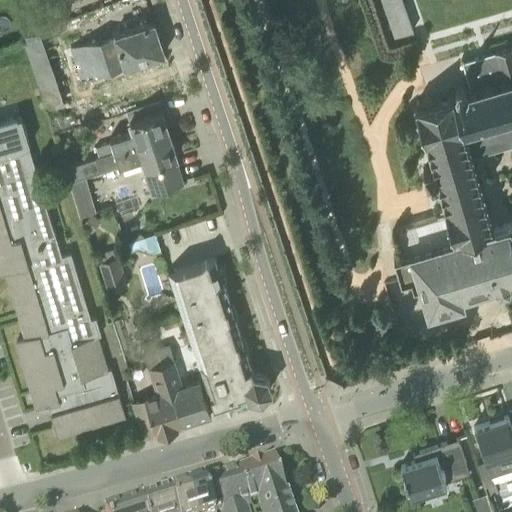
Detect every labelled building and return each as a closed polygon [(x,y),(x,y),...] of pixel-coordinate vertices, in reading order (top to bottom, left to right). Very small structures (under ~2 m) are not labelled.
[(413,29),(403,0),(381,0),(394,36),(413,29)] [(134,27),(128,29),(113,34),(69,47),(79,81),(138,61),(164,53),(163,49),(165,49),(163,40),(160,41),(158,37),(157,33),(160,32),(157,24),(154,25),(153,21),(134,27)] [(45,106),(63,101),(40,31),(22,37),(45,106)] [(463,293),(496,284),(500,288),(509,285),(511,278),(511,277),(511,44),(465,59),(474,90),(468,92),(467,88),(460,90),(461,93),(437,101),(434,98),(428,100),(427,104),(420,106),(430,141),(434,139),(441,164),(428,168),(433,183),(440,181),(447,205),(444,206),(446,215),(396,229),(403,253),(396,256),(402,278),(412,275),(414,283),(417,282),(427,312),(466,301),(463,293)] [(111,141),(114,151),(168,133),(161,110),(129,121),(132,130),(109,138),(111,141)] [(16,340),(17,341),(37,408),(48,405),(57,435),(125,415),(110,367),(107,368),(97,335),(100,334),(95,316),(90,318),(70,251),(61,254),(28,145),(29,145),(20,115),(0,121),(0,252),(26,337),(16,340)] [(141,158),(144,167),(151,191),(182,181),(174,157),(176,157),(168,133),(114,151),(99,156),(95,157),(64,168),(69,181),(79,216),(92,212),(82,177),(99,171),(141,158)] [(114,151),(111,141),(96,146),(99,156),(114,151)] [(91,212),(81,225),(90,233),(100,220),(91,212)] [(137,249),(145,252),(151,253),(161,251),(155,233),(144,236),(124,243),(127,253),(137,249)] [(101,261),(98,262),(107,291),(127,285),(118,256),(114,258),(112,249),(99,253),(101,261)] [(200,365),(215,410),(240,402),(239,399),(248,396),(261,399),(270,388),(266,375),(250,372),(243,350),(248,349),(244,335),(241,336),(235,317),(238,316),(233,303),(230,303),(223,280),(226,279),(221,266),(217,267),(214,257),(168,272),(198,366),(200,365)] [(178,325),(174,314),(162,318),(165,329),(178,325)] [(144,397),(156,434),(183,425),(182,423),(171,389),(169,389),(156,347),(157,347),(154,339),(142,343),(144,352),(157,393),(144,397)] [(182,423),(210,414),(199,380),(181,385),(168,343),(157,347),(156,347),(169,389),(171,389),(182,423)] [(511,427),(508,415),(473,426),(490,475),(511,467),(511,427)] [(446,484),(445,481),(469,472),(458,437),(419,450),(421,458),(400,464),(411,496),(446,484)] [(274,459),(273,459),(237,471),(247,501),(248,505),(257,502),(260,511),(290,511),(285,493),(274,459)] [(247,501),(237,471),(221,476),(232,511),(246,511),(243,502),(247,501)] [(232,511),(221,476),(203,482),(213,511),(232,511)] [(187,487),(195,511),(213,511),(203,482),(187,487)] [(195,511),(187,487),(171,492),(177,511),(195,511)] [(177,511),(171,492),(142,502),(144,511),(177,511)] [(474,511),(490,511),(485,493),(470,498),(474,511)] [(144,511),(142,502),(110,511),(144,511)]
